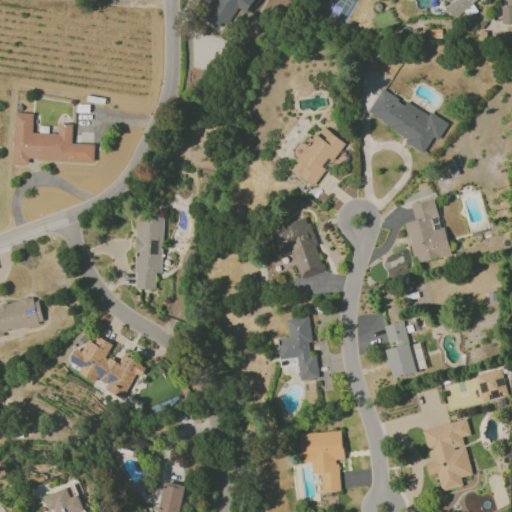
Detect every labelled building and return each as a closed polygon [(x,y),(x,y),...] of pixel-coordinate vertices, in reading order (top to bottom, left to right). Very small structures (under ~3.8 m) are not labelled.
[(511,0),(506,0),(507,6),(501,6),(502,23),(511,22),(511,0)] [(367,113),(408,136),(404,142),(424,153),(433,137),(438,140),(448,124),(406,100),(405,103),(381,89),(367,113)] [(94,161),(94,144),(71,143),(72,124),(57,124),(57,133),(32,132),(33,113),(15,112),(13,163),(28,164),(28,159),(94,161)] [(344,142),(322,126),(307,146),(301,141),(291,155),(300,161),(293,171),(313,186),(326,168),(344,142)] [(449,255),(436,198),(411,204),(415,220),(405,222),(415,263),(449,255)] [(134,288),(155,289),(155,273),(161,273),(163,215),(136,214),(134,288)] [(299,278),(324,270),(307,217),(271,228),(279,255),(291,251),(299,278)] [(0,333),(42,325),(37,297),(0,304),(0,333)] [(319,377),(316,355),(312,355),(308,316),(287,318),(289,337),(278,338),(281,364),(292,363),(292,359),(297,358),(299,379),(319,377)] [(403,321),(384,326),(390,348),(385,349),(392,379),(416,372),(403,321)] [(123,396),(135,374),(140,377),(146,366),(123,354),(119,363),(105,356),(112,344),(98,336),(94,343),(87,339),(80,351),(75,348),(68,360),(81,367),(77,373),(94,382),(95,380),(123,396)] [(475,375),(482,401),(507,394),(500,368),(475,375)] [(422,430),(430,461),(425,463),(428,475),(437,473),(441,491),(462,486),(460,477),(472,474),(465,446),(464,446),(462,437),(470,435),(466,419),(422,430)] [(322,492),(340,491),(338,459),(343,459),(342,431),(299,433),(301,462),(311,462),(312,473),(321,473),(322,492)] [(178,511),(185,486),(164,481),(156,511),(178,511)] [(76,511),(82,510),(78,494),(71,496),(68,487),(67,488),(42,495),(46,506),(49,511),(76,511)]
